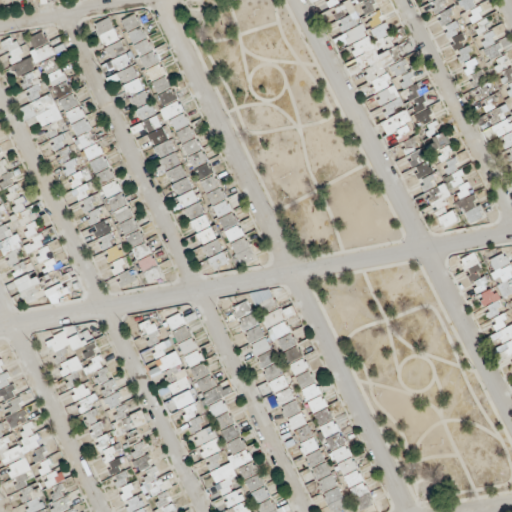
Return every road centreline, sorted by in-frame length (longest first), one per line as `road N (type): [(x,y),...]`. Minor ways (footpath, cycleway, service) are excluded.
road 1 (residential): [(157,0),(404,511)]
road 2 (residential): [(302,511),(65,14)]
road 3 (residential): [(0,328),(511,235)]
road 4 (residential): [(295,0),(511,427)]
road 5 (residential): [(511,221),(403,0)]
road 6 (residential): [(0,25),(145,0)]
